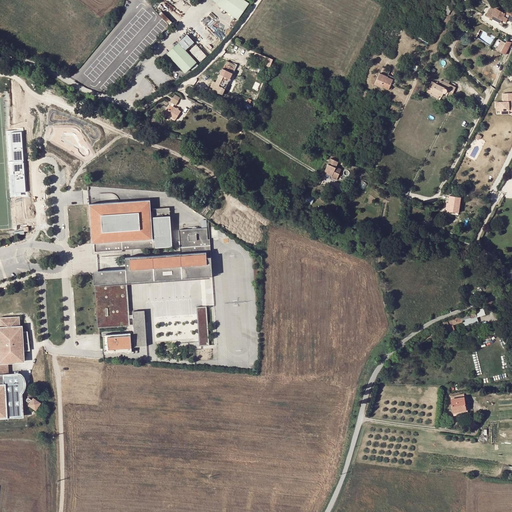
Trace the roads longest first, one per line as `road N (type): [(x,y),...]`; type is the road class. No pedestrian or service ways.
road 1 (unclassified): [(0,53),(134,112),(196,76),(258,0)]
road 2 (unclassified): [(325,511),(376,365),(432,321),(511,282)]
road 3 (track): [(0,74),(63,113),(208,171),(225,192)]
